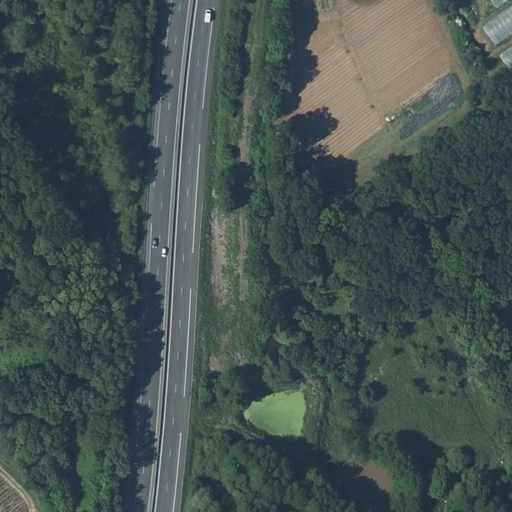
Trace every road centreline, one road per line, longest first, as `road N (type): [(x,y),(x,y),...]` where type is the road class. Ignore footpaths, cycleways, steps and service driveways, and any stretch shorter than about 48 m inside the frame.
road 1 (trunk): [(163,511),(205,0)]
road 2 (trunk): [(180,0),(138,511)]
